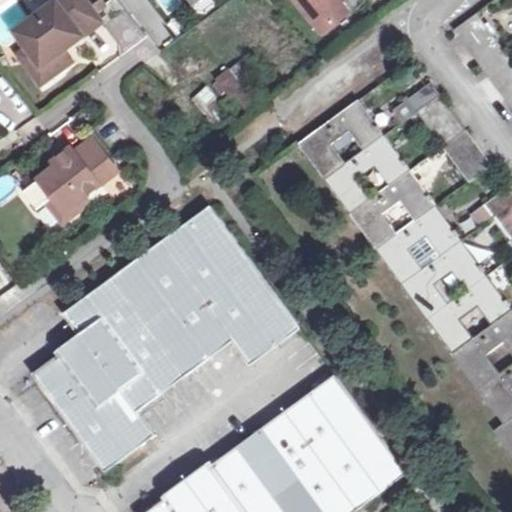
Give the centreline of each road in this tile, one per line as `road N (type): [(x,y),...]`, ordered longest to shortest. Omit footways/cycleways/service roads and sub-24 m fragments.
road 1 (unclassified): [(181,192),(0,333)]
road 2 (residential): [(440,0),(417,15),(511,148)]
road 3 (residential): [(181,192),(102,83)]
